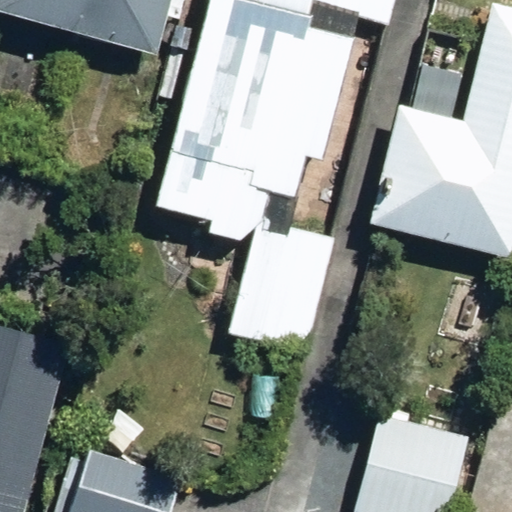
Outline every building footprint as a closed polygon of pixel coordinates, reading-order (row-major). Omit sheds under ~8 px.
[(0,0),(0,12),(144,51),(157,0),(0,0)] [(197,0),(143,202),(203,218),(199,229),(230,237),(249,223),(259,188),(284,194),(294,154),(311,159),(342,38),(297,26),(301,11),(299,9),(300,0),(377,21),(382,0),(197,0)] [(358,219),(501,254),(511,210),(511,6),(485,0),(481,0),(453,117),(388,101),(358,219)] [(222,329),(297,349),(328,235),(285,224),(282,235),(249,226),(222,329)] [(0,511),(8,511),(56,342),(0,326),(0,511)] [(352,507),(370,511),(442,511),(463,435),(376,415),(352,507)] [(48,511),(164,511),(174,476),(81,451),(77,463),(63,459),(48,511)]
